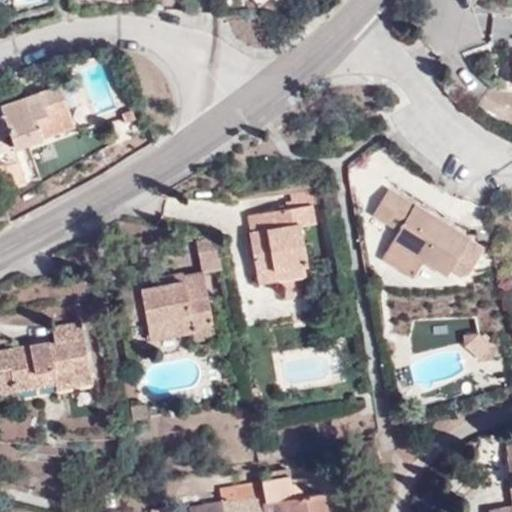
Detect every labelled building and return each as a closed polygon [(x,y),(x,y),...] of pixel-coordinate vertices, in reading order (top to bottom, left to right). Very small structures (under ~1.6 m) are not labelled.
[(0,103),(0,162),(18,157),(14,148),(40,139),(37,124),(50,119),(49,115),(67,109),(58,83),(0,103)] [(37,124),(40,139),(73,127),(67,109),(49,115),(50,119),(37,124)] [(374,216),(387,224),(395,211),(405,217),(398,230),(391,241),(422,260),(423,260),(447,274),(451,267),(458,273),(468,272),(484,246),(391,189),(374,216)] [(284,200),(285,205),(309,201),(314,200),(313,192),(290,196),(290,199),(284,200)] [(259,284),(276,281),(275,271),(305,265),(307,265),(300,224),(313,222),(309,201),(285,205),(247,213),(251,229),(248,229),(259,284)] [(395,211),(387,224),(398,230),(405,217),(395,211)] [(220,268),(216,237),(195,239),(200,271),(220,268)] [(506,271),(511,270),(511,238),(501,241),(506,271)] [(382,257),(414,277),(423,260),(422,260),(391,241),(382,257)] [(275,271),(276,281),(307,276),(305,265),(275,271)] [(140,287),(139,283),(120,286),(127,320),(146,318),(149,340),(191,332),(190,326),(213,322),(203,271),(181,273),(182,280),(140,287)] [(139,278),(139,283),(140,287),(182,280),(181,273),(181,271),(139,278)] [(46,341),(6,348),(13,390),(55,383),(57,387),(91,380),(81,320),(52,325),(55,342),(52,342),(46,341)] [(190,326),(191,332),(193,341),(216,337),(213,322),(190,326)] [(495,343),(477,332),(467,349),(486,359),(495,343)] [(0,392),(13,390),(6,348),(0,349),(0,392)] [(128,407),(131,418),(146,416),(144,404),(128,407)] [(363,463),(382,458),(377,439),(357,444),(363,463)] [(511,448),(503,450),(509,481),(511,480),(511,448)] [(264,482),(266,494),(267,500),(295,497),(291,468),(263,474),(264,482)] [(239,486),(240,498),(266,494),(264,482),(239,486)] [(224,501),(240,498),(239,486),(223,489),(224,501)] [(266,494),(240,498),(224,501),(191,507),(191,511),(327,511),(327,506),(325,492),(295,497),(267,500),(266,494)]
